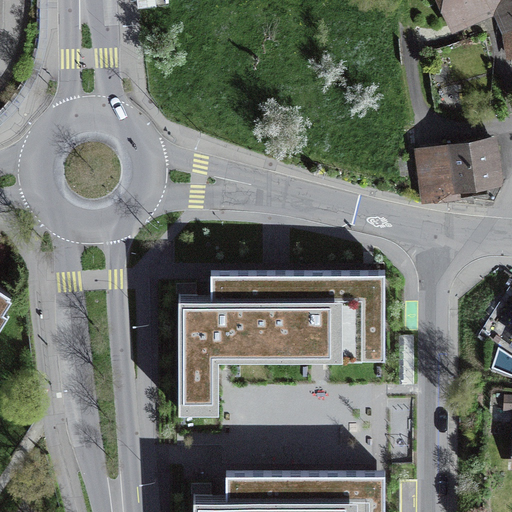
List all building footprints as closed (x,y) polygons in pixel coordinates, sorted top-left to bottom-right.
[(511,0),(450,0),(456,12),(485,0),(511,0)] [(424,199),(459,194),(460,196),(487,191),(487,190),(485,179),(493,178),(490,160),(497,159),(495,141),(417,152),(424,199)] [(342,342),(385,342),(385,268),(211,269),(211,293),(342,293),(342,342)] [(0,304),(8,291),(0,285),(0,304)] [(342,293),(211,293),(178,293),(179,396),(213,396),(213,350),(231,350),(231,352),(234,352),(234,343),(309,342),(309,351),(331,351),(331,342),(342,342),(342,293)] [(345,468),(232,468),(226,468),(226,493),(358,494),(357,511),(384,511),(385,468),(345,468)] [(357,511),(358,494),(226,493),(193,493),(193,511),(357,511)]
